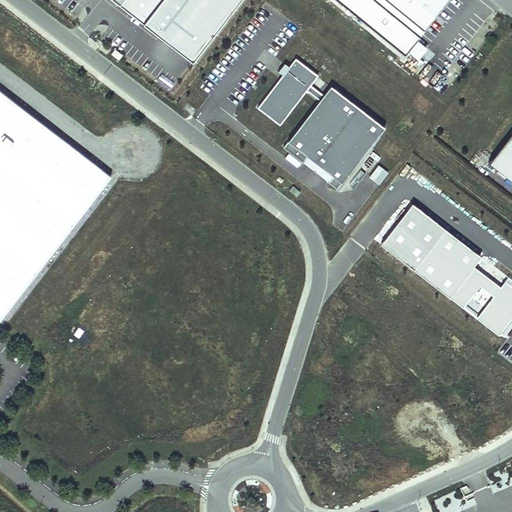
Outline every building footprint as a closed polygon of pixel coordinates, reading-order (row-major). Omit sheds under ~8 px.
[(109,0),(169,46),(170,44),(119,5),(122,0),(109,0)] [(122,0),(119,5),(170,44),(169,46),(191,63),(240,0),(122,0)] [(372,0),(419,37),(448,0),(372,0)] [(255,104),(279,121),(316,73),(293,57),(255,104)] [(429,81),(436,71),(427,65),(420,74),(429,81)] [(285,139),(341,180),(383,124),(328,82),(285,139)] [(0,323),(2,324),(114,179),(0,90),(0,323)] [(511,132),(487,164),(511,183),(511,132)] [(301,191),(293,186),(290,190),(297,196),(301,191)] [(480,258),(444,230),(413,271),(462,309),(479,287),(492,298),(475,319),(498,337),(499,335),(511,318),(511,289),(504,283),(499,289),(472,268),(480,258)] [(511,326),(511,282),(507,279),(504,283),(511,289),(511,318),(499,335),(503,338),(511,326)]
